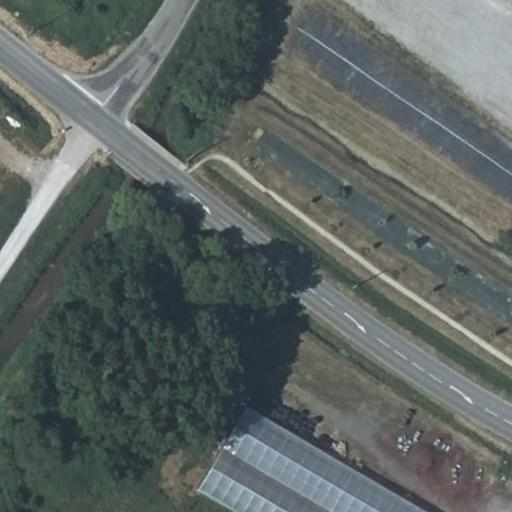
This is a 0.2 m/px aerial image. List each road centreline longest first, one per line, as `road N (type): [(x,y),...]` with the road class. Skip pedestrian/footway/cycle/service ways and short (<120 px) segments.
road 1 (secondary): [(511,423),(386,345),(102,126)]
road 2 (residential): [(180,0),(102,126)]
road 3 (secondary): [(102,126),(0,44)]
